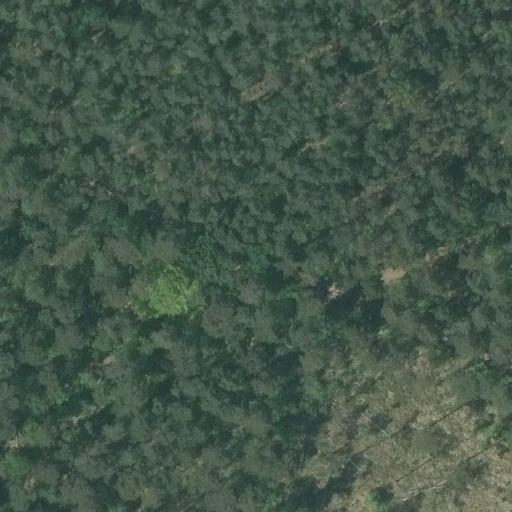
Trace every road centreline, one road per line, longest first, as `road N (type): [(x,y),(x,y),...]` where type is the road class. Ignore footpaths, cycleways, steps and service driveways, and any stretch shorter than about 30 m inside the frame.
road 1 (track): [(0,142),(511,367)]
road 2 (unknown): [(142,511),(0,464)]
